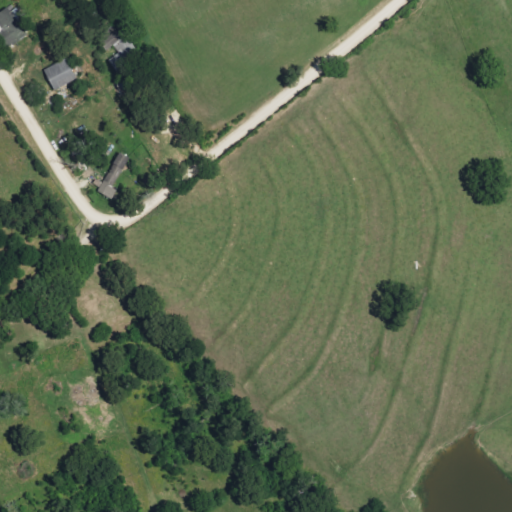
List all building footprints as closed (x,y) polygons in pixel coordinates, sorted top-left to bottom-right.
[(0,41),(6,50),(32,30),(13,5),(0,15),(0,41)] [(108,61),(117,74),(140,59),(116,25),(99,36),(108,49),(113,45),(119,54),(108,61)] [(54,91),(76,80),(66,60),(43,71),(54,91)] [(134,148),(125,143),(119,153),(128,158),(134,148)] [(101,195),(113,199),(116,191),(115,190),(127,158),(116,154),(101,195)]
